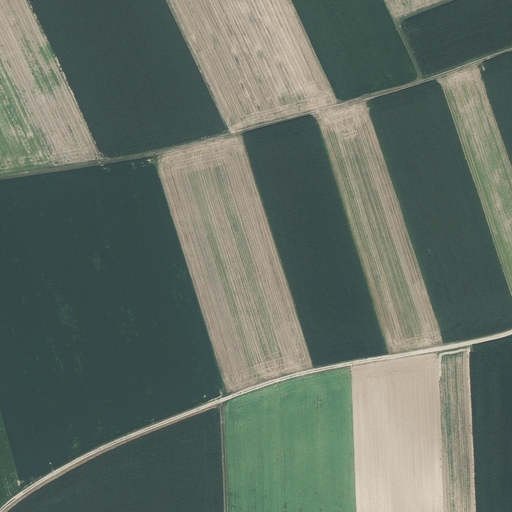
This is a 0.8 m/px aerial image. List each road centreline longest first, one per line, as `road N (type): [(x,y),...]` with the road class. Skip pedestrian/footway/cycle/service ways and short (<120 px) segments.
road 1 (track): [(0,177),(174,148),(397,89),(511,48)]
road 2 (track): [(222,399),(303,372),(511,332)]
road 3 (track): [(3,511),(113,443),(222,399)]
road 4 (track): [(231,133),(168,0)]
road 5 (track): [(454,0),(395,21),(422,81)]
